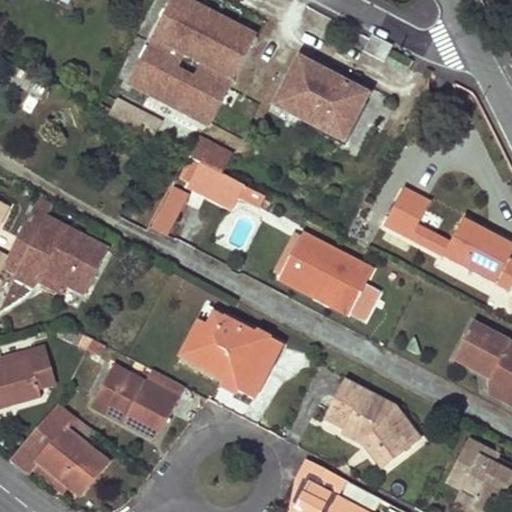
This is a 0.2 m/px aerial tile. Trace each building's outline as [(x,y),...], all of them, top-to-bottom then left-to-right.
[(257,38),(183,0),(172,0),(128,84),(210,126),(257,38)] [(365,52),(385,63),(392,47),(373,37),(365,52)] [(277,105),(344,140),(356,117),(347,113),(358,91),(300,61),(277,105)] [(367,96),(358,91),(347,113),(356,117),(367,96)] [(111,117),(119,102),(115,100),(107,115),(111,117)] [(119,102),(111,117),(151,138),(159,123),(119,102)] [(203,165),(222,175),(232,156),(200,139),(190,159),(203,165)] [(203,165),(190,159),(180,179),(192,186),(203,165)] [(243,186),(222,175),(203,165),(192,186),(191,188),(231,209),(237,197),(243,186)] [(250,190),(243,186),(237,197),(245,201),(250,190)] [(431,202),(405,189),(385,227),(411,241),(419,226),(431,202)] [(266,198),(250,190),(245,201),(260,209),(266,198)] [(31,214),(45,221),(46,219),(53,205),(39,198),(31,214)] [(178,210),(167,204),(157,223),(168,229),(178,210)] [(68,285),(86,295),(109,251),(46,219),(45,221),(31,214),(7,260),(3,267),(17,274),(15,278),(35,288),(39,282),(43,273),(68,285)] [(511,253),(511,245),(464,220),(451,243),(444,258),(509,293),(511,287),(511,275),(503,271),(510,259),(511,253)] [(168,229),(157,223),(153,229),(165,235),(168,229)] [(451,243),(419,226),(411,241),(444,258),(451,243)] [(284,277),(303,240),(296,236),(277,273),(284,277)] [(282,280),(349,315),(364,284),(371,271),(305,236),(303,240),(284,277),(282,280)] [(511,259),(510,259),(503,271),(511,275),(511,259)] [(68,285),(43,273),(39,282),(63,295),(68,285)] [(380,292),(364,284),(349,315),(364,323),(380,292)] [(214,314),(209,326),(217,330),(222,318),(214,314)] [(254,400),(282,346),(256,332),(255,335),(222,318),(217,330),(209,326),(200,321),(181,357),(225,380),(237,386),(234,391),(239,393),(239,392),(254,400)] [(511,344),(472,324),(453,359),(489,379),(502,385),(504,395),(509,398),(506,403),(511,406),(511,344)] [(107,346),(94,340),(88,351),(101,358),(107,346)] [(53,387),(42,348),(1,359),(3,367),(30,359),(39,391),(53,387)] [(11,407),(41,398),(39,391),(30,359),(3,367),(0,368),(0,410),(6,408),(4,404),(10,402),(11,407)] [(155,388),(145,383),(114,366),(95,400),(127,417),(123,424),(157,441),(185,389),(162,376),(155,388)] [(152,371),(145,383),(155,388),(162,376),(152,371)] [(489,379),(489,394),(506,403),(509,398),(504,395),(502,385),(489,379)] [(237,386),(225,380),(222,384),(234,391),(237,386)] [(396,407),(345,381),(325,419),(345,428),(342,434),(364,445),(368,443),(377,447),(377,449),(377,451),(378,452),(381,455),(390,464),(421,441),(396,407)] [(127,417),(95,400),(92,407),(123,424),(127,417)] [(28,476),(38,463),(81,496),(108,464),(66,430),(76,418),(59,405),(10,462),(28,476)] [(498,511),(511,486),(511,475),(496,467),(499,461),(500,458),(469,442),(447,484),(461,491),(456,500),(478,511),(498,511)] [(368,443),(364,445),(383,469),(390,464),(378,452),(377,451),(377,449),(377,447),(368,443)] [(297,482),(291,511),(305,511),(306,511),(299,508),(305,496),(300,494),(315,465),(307,460),(297,482)] [(511,467),(499,461),(496,467),(511,475),(511,467)] [(364,511),(336,498),(346,481),(315,465),(300,494),(305,496),(299,508),(306,511),(305,511),(364,511)] [(464,511),(478,511),(456,500),(453,506),(464,511)]
